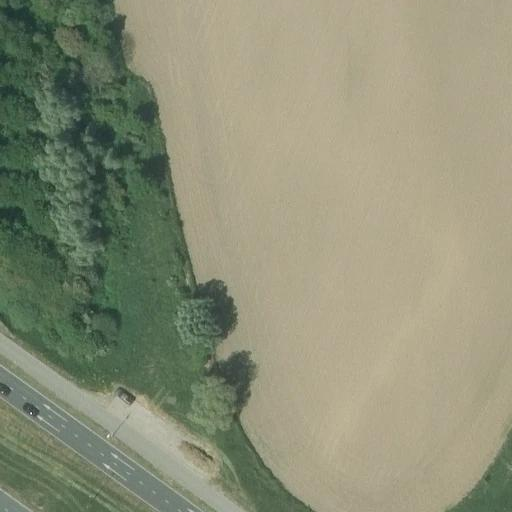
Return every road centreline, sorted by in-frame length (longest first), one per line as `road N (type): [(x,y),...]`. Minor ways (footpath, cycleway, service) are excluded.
road 1 (unclassified): [(224,511),(0,350)]
road 2 (primary): [(179,511),(0,382)]
